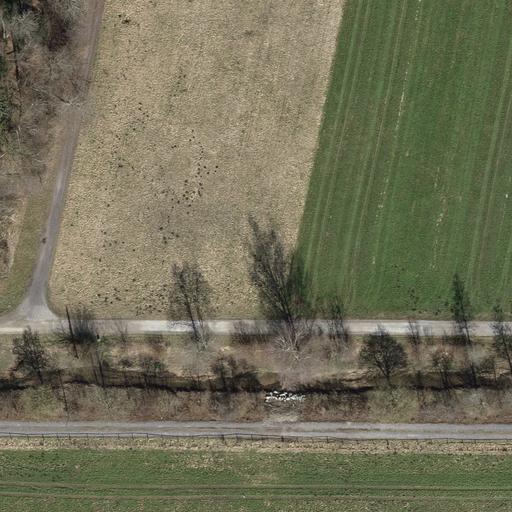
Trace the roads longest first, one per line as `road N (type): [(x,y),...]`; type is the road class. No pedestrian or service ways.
road 1 (track): [(511,327),(0,324)]
road 2 (track): [(30,324),(93,0)]
